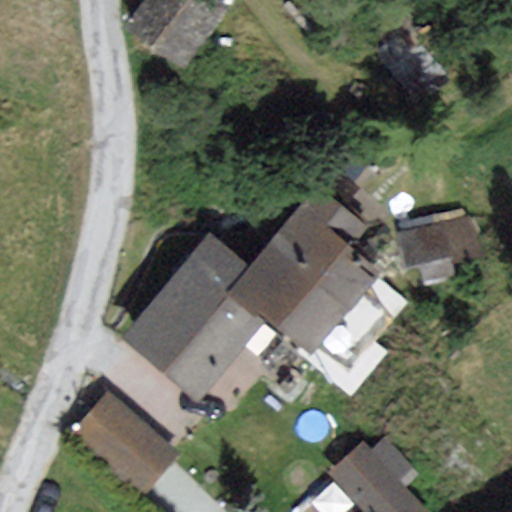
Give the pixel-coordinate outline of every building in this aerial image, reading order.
[(237,19),(211,0),(168,0),(145,33),(200,71),(237,19)] [(380,243),(327,201),(267,278),(250,299),(280,322),(332,363),(396,281),(368,259),(380,243)] [(250,299),(267,278),(220,242),(139,349),(215,407),(280,322),(250,299)] [(177,464),(117,413),(88,447),(148,498),(177,464)] [(422,511),(371,459),(344,485),(371,511),(422,511)]
